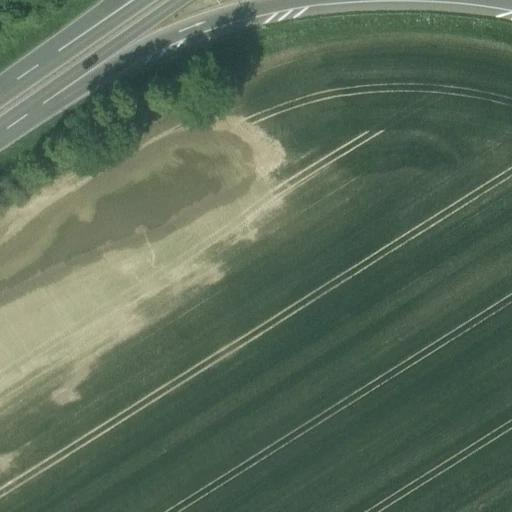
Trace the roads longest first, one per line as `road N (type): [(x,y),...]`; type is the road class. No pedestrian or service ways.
road 1 (motorway): [(35,96),(180,28),(273,0)]
road 2 (motorway): [(35,96),(174,0)]
